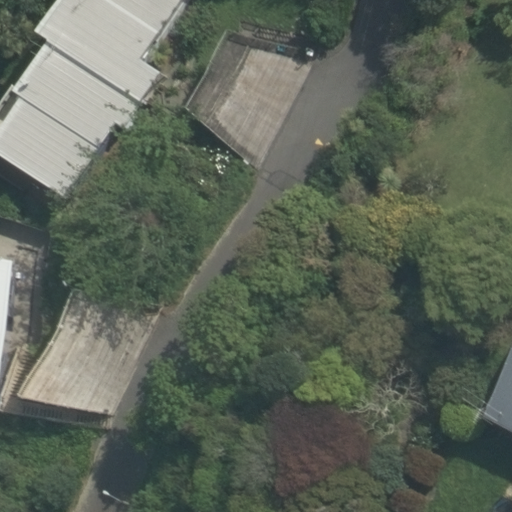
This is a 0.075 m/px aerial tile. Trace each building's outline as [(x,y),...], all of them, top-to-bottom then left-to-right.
[(190,0),(93,0),(0,155),(0,162),(82,212),(189,35),(175,26),(190,0)] [(320,49),(258,19),(200,115),(262,167),(320,49)] [(49,266),(0,259),(0,411),(29,415),(49,266)] [(161,305),(101,288),(38,405),(118,411),(161,305)] [(511,375),(490,413),(511,425),(511,375)]
